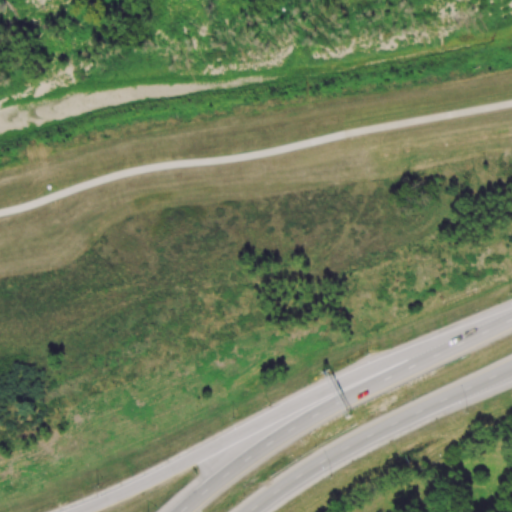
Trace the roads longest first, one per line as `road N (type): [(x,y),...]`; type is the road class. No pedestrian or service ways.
road 1 (motorway): [(511,315),(359,384),(181,511)]
road 2 (motorway): [(381,511),(511,401)]
